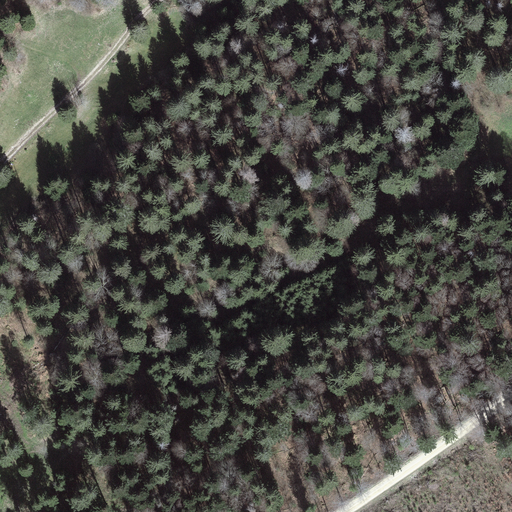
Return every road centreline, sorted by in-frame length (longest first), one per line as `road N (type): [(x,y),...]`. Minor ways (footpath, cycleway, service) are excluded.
road 1 (track): [(0,158),(158,0)]
road 2 (track): [(345,511),(511,393)]
